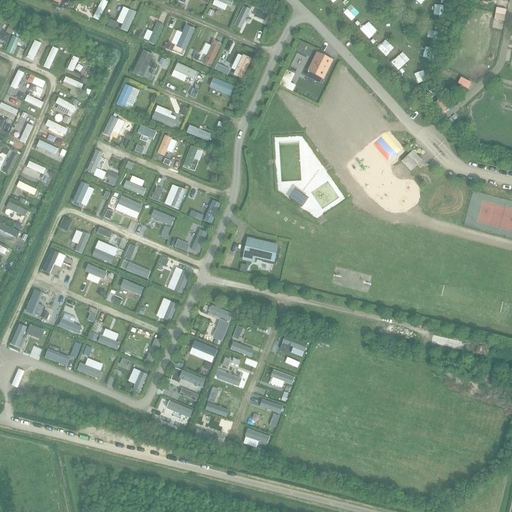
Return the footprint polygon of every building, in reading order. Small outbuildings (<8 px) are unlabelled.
[(108,11),(111,0),(104,0),(102,9),(108,11)] [(254,0),(253,0),(245,17),(252,21),(261,4),(254,0)] [(132,21),(139,5),(133,3),(126,18),(132,21)] [(137,29),(146,7),(140,5),(131,26),(137,29)] [(154,14),(156,8),(150,5),(148,11),(154,14)] [(5,12),(0,23),(0,30),(6,33),(12,15),(5,12)] [(8,29),(15,32),(18,26),(11,23),(8,29)] [(26,37),(32,40),(37,28),(25,24),(21,35),(17,33),(13,43),(22,46),(26,37)] [(158,38),(162,28),(156,25),(153,36),(158,38)] [(39,53),(48,33),(42,30),(33,50),(39,53)] [(44,43),(50,45),(54,37),(49,34),(44,43)] [(221,36),(213,59),(222,62),(230,39),(221,36)] [(56,37),(51,52),(60,55),(66,41),(56,37)] [(172,43),(180,48),(184,42),(176,37),(172,43)] [(204,56),(209,58),(217,41),(212,38),(204,56)] [(43,44),(39,52),(45,55),(49,47),(43,44)] [(80,46),(75,61),(82,63),(86,48),(80,46)] [(144,71),(153,73),(160,50),(150,48),(144,71)] [(233,58),(236,52),(230,49),(227,55),(233,58)] [(245,72),(253,74),(258,52),(250,50),(245,72)] [(171,53),(168,60),(176,64),(179,57),(171,53)] [(92,54),(85,62),(91,67),(97,59),(92,54)] [(332,61),(317,54),(309,72),(323,79),(332,61)] [(8,66),(13,68),(16,61),(10,59),(8,66)] [(181,72),(194,78),(197,71),(204,74),(205,70),(185,62),(181,72)] [(226,67),(235,71),(237,65),(229,62),(226,67)] [(88,81),(91,74),(74,66),(70,74),(88,81)] [(472,82),(476,74),(462,68),(459,75),(472,82)] [(33,81),(35,75),(28,73),(26,79),(33,81)] [(36,83),(47,88),(51,80),(40,75),(36,83)] [(226,85),(224,92),(238,96),(241,84),(221,79),(220,83),(226,85)] [(82,88),(85,82),(79,80),(77,86),(82,88)] [(62,95),(79,105),(83,97),(67,87),(62,95)] [(21,110),(26,100),(9,92),(4,102),(21,110)] [(179,113),(182,108),(167,102),(165,107),(179,113)] [(20,122),(28,125),(33,108),(25,106),(20,122)] [(183,123),(187,113),(180,111),(179,114),(164,108),(161,115),(183,123)] [(73,126),(76,119),(56,110),(53,117),(73,126)] [(113,129),(121,132),(128,114),(120,111),(113,129)] [(35,114),(27,131),(33,134),(41,116),(35,114)] [(148,127),(164,135),(167,129),(151,121),(148,127)] [(199,121),(195,128),(216,137),(220,129),(199,121)] [(167,149),(174,152),(176,147),(182,149),(187,136),(174,131),(167,149)] [(390,131),(380,142),(398,159),(408,148),(390,131)] [(55,147),(59,138),(45,132),(41,140),(55,147)] [(199,160),(200,155),(210,158),(214,146),(199,141),(194,159),(199,160)] [(2,154),(8,158),(16,145),(10,142),(2,154)] [(42,144),(40,149),(46,152),(49,146),(42,144)] [(34,157),(44,163),(48,156),(38,151),(34,157)] [(401,162),(410,172),(422,161),(413,151),(401,162)] [(35,167),(40,169),(43,164),(38,161),(35,167)] [(114,177),(118,168),(109,164),(105,172),(114,177)] [(123,181),(128,171),(120,167),(115,177),(123,181)] [(32,179),(30,183),(37,185),(39,178),(25,173),(24,176),(32,179)] [(132,184),(152,190),(154,183),(134,177),(132,184)] [(82,196),(95,202),(103,184),(90,179),(82,196)] [(167,197),(172,186),(166,183),(161,194),(167,197)] [(191,206),(196,186),(186,183),(180,203),(191,206)] [(123,196),(142,205),(145,199),(126,190),(123,196)] [(296,191),(291,198),(301,205),(306,199),(296,191)] [(222,195),(212,216),(219,218),(228,198),(222,195)] [(12,202),(17,205),(15,209),(21,212),(25,202),(14,198),(12,202)] [(160,214),(181,220),(183,211),(162,206),(160,214)] [(18,231),(22,219),(7,214),(3,226),(18,231)] [(93,237),(93,227),(75,227),(76,238),(93,237)] [(0,241),(9,244),(11,237),(0,233),(0,241)] [(207,253),(210,246),(190,238),(187,245),(207,253)] [(277,247),(252,240),(246,260),(255,263),(256,258),(272,263),(277,247)] [(236,250),(234,259),(240,260),(242,251),(236,250)] [(176,350),(183,352),(190,330),(183,328),(176,350)] [(165,373),(172,375),(179,355),(172,353),(165,373)]
